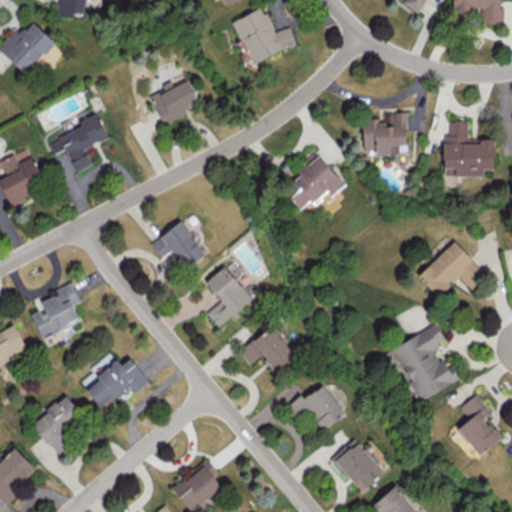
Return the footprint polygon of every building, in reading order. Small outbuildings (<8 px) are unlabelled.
[(83,5),(83,0),(53,0),(54,15),(72,16),(72,5),(83,5)] [(403,0),(402,2),(416,10),(422,0),(403,0)] [(499,7),(498,0),(453,0),(453,8),(480,9),(480,22),(502,23),(502,7),(499,7)] [(253,62),(295,42),(287,25),(274,32),(262,6),(232,20),(253,62)] [(53,40),(31,20),(17,35),(12,30),(0,43),(0,50),(24,72),(53,40)] [(147,92),(164,125),(185,114),(182,108),(198,100),(184,74),(147,92)] [(405,111),(385,112),(385,118),(361,119),(362,150),(373,150),(373,154),(406,152),(405,111)] [(75,171),(91,164),(84,147),(107,137),(96,113),(78,121),(80,127),(49,140),(54,152),(64,148),(75,171)] [(442,175),(481,175),(481,168),(492,168),(492,140),(467,139),(468,120),(448,119),(448,134),(442,134),(442,175)] [(0,159),(0,164),(5,175),(0,177),(0,184),(8,201),(45,184),(27,146),(0,159)] [(299,208),(309,199),(313,204),(327,192),(330,196),(343,184),(316,151),(289,174),(300,187),(289,197),(299,208)] [(185,268),(205,252),(179,220),(150,243),(161,257),(170,250),(185,268)] [(417,274),(438,298),(452,286),(450,284),(458,276),(469,288),(485,274),(454,240),(417,274)] [(251,298),(224,265),(204,281),(220,300),(206,311),(217,325),(251,298)] [(30,313),(41,338),(79,320),(72,304),(79,300),(70,281),(53,289),(55,294),(39,301),(42,307),(30,313)] [(0,362),(27,348),(12,322),(0,328),(0,362)] [(391,347),(419,399),(459,377),(452,363),(444,367),(432,346),(444,340),(435,323),(391,347)] [(249,363),(260,354),(276,373),(284,366),(280,361),(291,353),(269,325),(238,350),(249,363)] [(99,406),(108,398),(112,403),(130,388),(133,392),(148,380),(129,357),(120,364),(117,360),(84,387),(99,406)] [(344,411),(321,383),(304,398),(300,393),(287,404),(299,419),(307,412),(322,430),(344,411)] [(456,428),(479,453),(499,435),(483,417),(490,410),(474,393),(459,407),(468,417),(456,428)] [(31,421),(54,450),(69,438),(61,429),(80,415),(64,395),(31,421)] [(352,484),(358,479),(363,487),(383,473),(358,437),(332,455),(352,484)] [(0,499),(3,502),(36,468),(13,446),(0,459),(0,499)] [(191,511),(220,485),(212,476),(217,471),(205,458),(171,488),(191,511)] [(374,502),(382,511),(414,511),(413,509),(417,506),(395,483),(374,502)] [(171,511),(165,503),(153,511),(171,511)]
